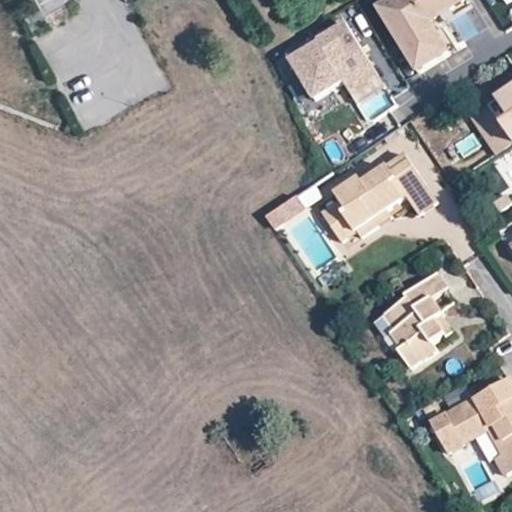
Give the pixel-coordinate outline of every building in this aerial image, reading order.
[(397,32),(403,28),(385,0),(380,4),(397,32)] [(462,0),(386,0),(385,0),(403,28),(397,32),(407,46),(413,43),(425,62),(448,48),(431,20),(462,0)] [(320,37),(291,55),(316,94),(344,76),(350,85),(379,68),(348,17),(319,35),(320,37)] [(419,66),(425,62),(413,43),(407,46),(419,66)] [(379,68),(350,85),(358,98),(387,81),(379,68)] [(511,88),(497,98),(511,119),(503,124),(511,136),(511,88)] [(472,115),(497,153),(511,143),(511,136),(503,124),(511,119),(497,98),(472,115)] [(437,204),(406,156),(363,184),(361,181),(337,197),(341,203),(322,215),(341,244),(358,233),(362,240),(377,229),(373,223),(388,213),(409,200),(420,216),(437,204)] [(275,227),(306,206),(299,195),(268,216),(275,227)] [(373,223),(377,229),(393,219),(388,213),(373,223)] [(399,353),(412,371),(439,354),(433,346),(446,337),(436,322),(443,317),(445,315),(434,300),(445,292),(435,277),(405,298),(408,302),(385,317),(396,334),(391,337),(402,351),(399,353)] [(447,339),(455,334),(443,317),(436,322),(446,337),(447,339)] [(511,382),(433,426),(448,454),(490,433),(504,457),(497,461),(507,478),(511,474),(511,473),(511,382)]
